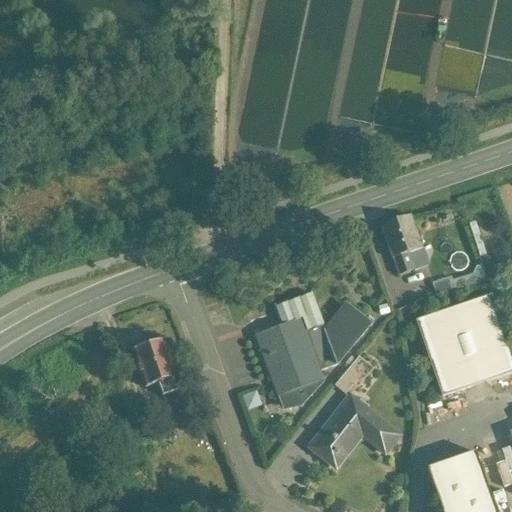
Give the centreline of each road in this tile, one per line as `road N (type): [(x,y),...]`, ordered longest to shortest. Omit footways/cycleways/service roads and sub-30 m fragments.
road 1 (secondary): [(173,269),(511,152)]
road 2 (residential): [(173,269),(248,464),(286,511)]
road 3 (track): [(227,222),(220,106),(231,0)]
road 4 (secondary): [(0,349),(173,269)]
